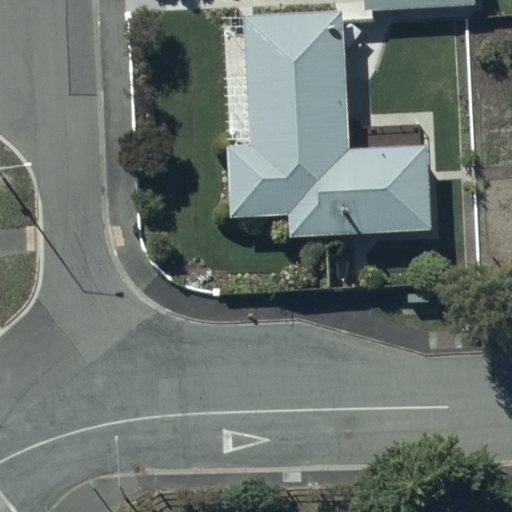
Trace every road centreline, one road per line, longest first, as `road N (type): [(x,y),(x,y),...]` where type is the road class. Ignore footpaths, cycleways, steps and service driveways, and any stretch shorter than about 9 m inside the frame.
road 1 (residential): [(511,399),(86,423)]
road 2 (residential): [(86,423),(56,0)]
